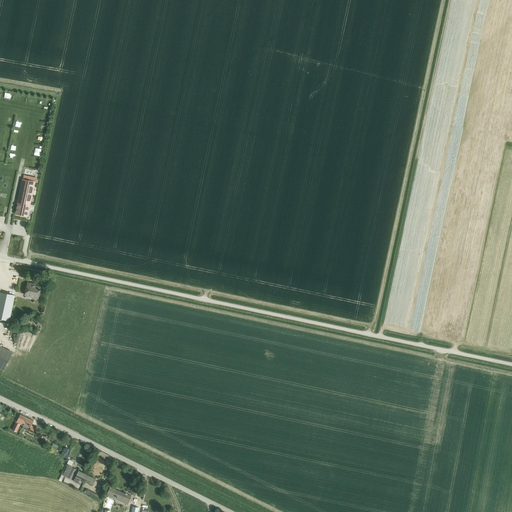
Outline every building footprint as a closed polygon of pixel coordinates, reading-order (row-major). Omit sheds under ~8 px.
[(23,180),(16,214),(21,215),(27,216),(34,182),(29,181),(23,180)] [(28,282),(25,296),(32,297),(32,299),(38,300),(41,287),(33,285),(34,284),(28,282)] [(0,292),(0,318),(10,321),(15,295),(0,292)] [(0,368),(3,370),(12,352),(0,346),(0,368)] [(16,422),(23,426),(27,418),(20,414),(16,422)] [(27,418),(23,426),(22,428),(29,432),(32,433),(35,428),(31,426),(34,421),(27,418)] [(20,425),(15,423),(12,430),(17,432),(20,425)] [(61,453),(59,456),(62,457),(62,456),(66,458),(66,457),(67,455),(68,455),(70,451),(65,448),(63,453),(63,454),(61,453)] [(63,475),(62,475),(60,478),(62,480),(64,476),(67,478),(71,480),(72,480),(78,483),(80,480),(83,482),(85,480),(87,475),(78,471),(79,471),(72,468),(73,467),(68,465),(63,475)] [(85,480),(83,482),(84,483),(85,481),(89,483),(88,484),(93,486),(96,479),(87,475),(85,480)] [(110,487),(106,496),(127,505),(131,496),(110,487)]
